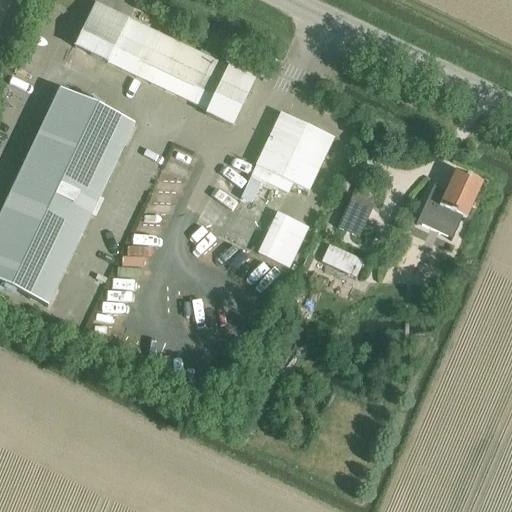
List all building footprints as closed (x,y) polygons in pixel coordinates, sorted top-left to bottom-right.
[(233,126),(254,82),(95,7),(74,50),(233,126)] [(0,221),(0,287),(49,309),(132,126),(58,93),(0,221)] [(280,118),(255,170),(241,201),(252,206),(262,185),(287,197),(292,187),(308,194),(332,142),(280,118)] [(462,220),(465,222),(481,187),(454,174),(444,196),(434,191),(434,189),(433,188),(415,228),(416,228),(417,226),(451,242),(450,244),(451,244),(462,220)] [(337,231),(358,241),(373,208),(352,198),(337,231)] [(274,264),(293,223),(278,216),(258,257),(274,264)] [(329,248),(322,265),(356,281),(363,264),(329,248)]
